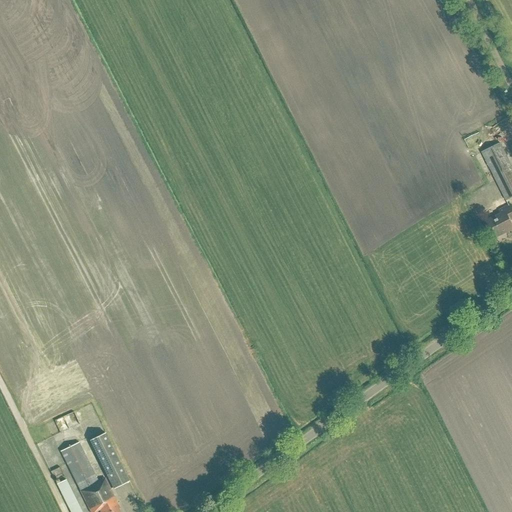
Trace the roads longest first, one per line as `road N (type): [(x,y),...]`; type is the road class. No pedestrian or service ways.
road 1 (tertiary): [(195,511),(511,292)]
road 2 (track): [(69,511),(0,375)]
